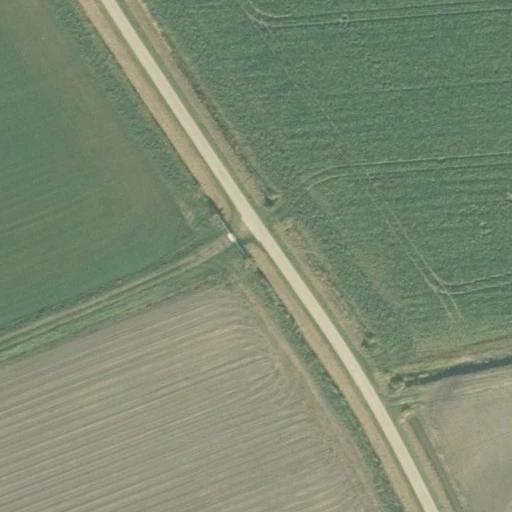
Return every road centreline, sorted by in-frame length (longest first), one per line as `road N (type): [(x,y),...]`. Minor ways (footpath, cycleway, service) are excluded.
road 1 (unclassified): [(430,511),(355,371),(107,0)]
road 2 (track): [(255,225),(0,340)]
